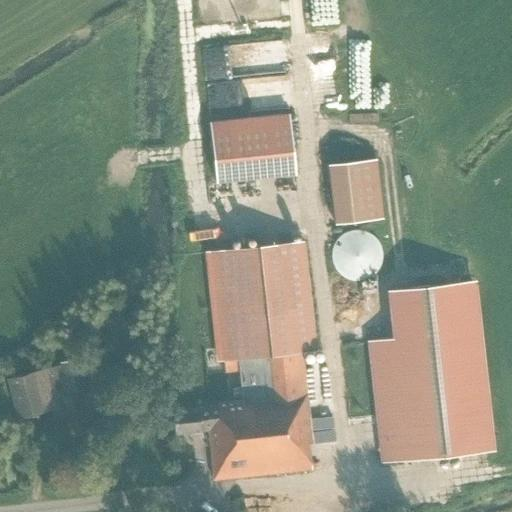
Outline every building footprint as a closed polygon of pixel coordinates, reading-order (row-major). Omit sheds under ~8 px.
[(264,63),(284,62),(283,35),(263,35),(264,63)] [(289,115),(209,123),(215,183),(295,175),(289,115)] [(383,229),(381,167),(332,169),(334,231),(383,229)] [(372,236),(370,235),(367,233),(363,232),(360,231),(358,231),(356,231),(354,231),(352,231),(348,233),(344,234),(342,235),(341,236),(339,238),(338,239),(336,241),(335,242),(334,244),(333,247),(332,248),(332,251),(331,254),(331,256),(331,260),(332,261),(332,264),(333,267),(335,270),(337,272),(339,275),(341,277),(344,278),(346,280),(349,281),(351,281),(356,282),(359,282),(361,281),(365,280),(367,280),(370,278),(372,277),(374,275),(376,273),(378,271),(379,268),(380,266),(381,264),(381,261),(382,259),(382,256),(382,254),(381,251),(381,249),(380,246),(378,243),(376,240),(374,238),(372,236)] [(312,445),(301,353),(315,352),(303,241),(209,251),(220,361),(237,360),(241,401),(217,404),(217,406),(171,411),(174,434),(208,431),(213,481),(311,470),(308,445),(312,445)] [(398,343),(372,346),(385,462),(489,451),(472,283),(392,292),(398,343)] [(82,389),(75,360),(59,364),(60,366),(7,380),(17,419),(58,407),(54,392),(66,388),(67,393),(82,389)]
